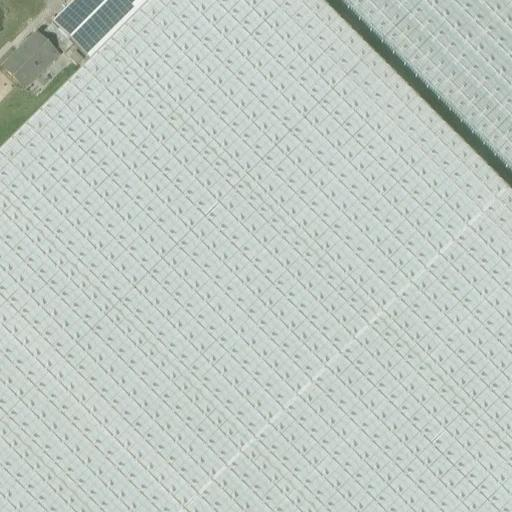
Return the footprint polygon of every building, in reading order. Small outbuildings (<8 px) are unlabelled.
[(0,511),(511,511),(511,194),(318,0),(148,0),(88,60),(90,63),(0,154),(0,511)] [(76,0),(52,24),(88,60),(148,0),(76,0)] [(511,0),(336,0),(511,178),(511,0)] [(51,26),(43,34),(64,55),(72,47),(51,26)] [(36,36),(2,69),(23,90),(17,96),(25,103),(31,96),(25,90),(58,57),(36,36)]
